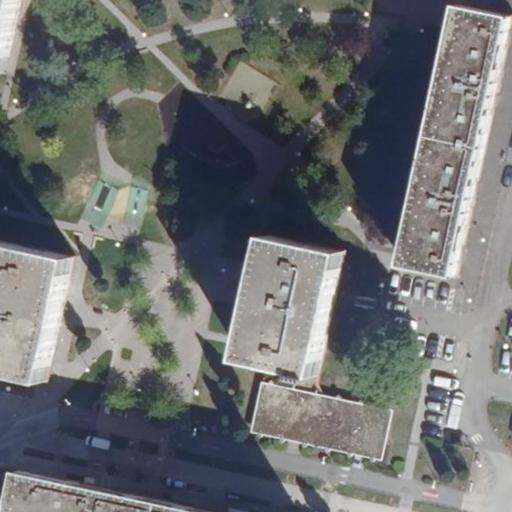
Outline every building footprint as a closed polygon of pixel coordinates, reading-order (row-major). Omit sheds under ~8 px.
[(0,0),(0,70),(6,72),(21,0),(0,0)] [(404,264),(459,276),(511,31),(511,15),(461,4),(404,264)] [(243,65),(234,80),(252,91),(247,99),(261,107),(275,84),(243,65)] [(299,376),(319,380),(346,251),(270,234),(243,359),(300,371),(299,376)] [(76,258),(0,241),(0,370),(48,381),(76,258)] [(263,383),(253,431),(382,458),(393,410),(263,383)] [(223,511),(23,470),(14,511),(223,511)]
